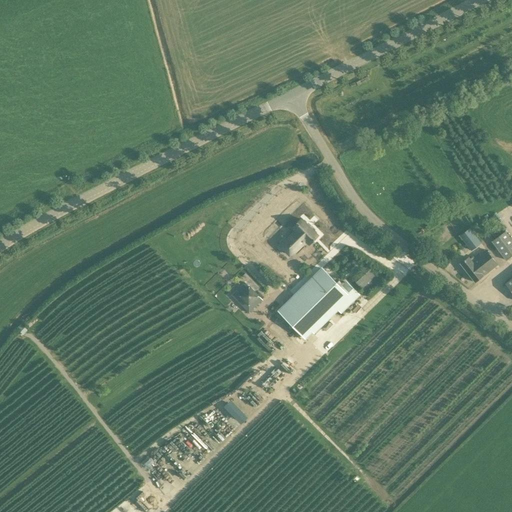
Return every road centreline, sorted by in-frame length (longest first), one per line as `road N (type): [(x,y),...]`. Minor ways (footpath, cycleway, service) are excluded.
road 1 (unclassified): [(511,327),(361,213),(333,176),(293,93)]
road 2 (unclassified): [(0,234),(293,93)]
road 3 (unclassified): [(293,93),(478,0)]
